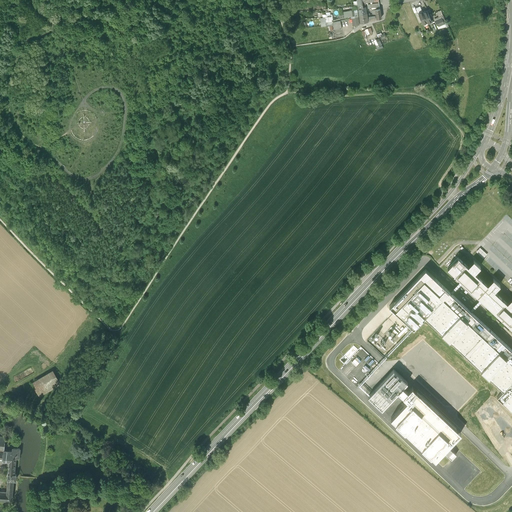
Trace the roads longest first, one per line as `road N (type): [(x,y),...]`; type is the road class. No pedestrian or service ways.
road 1 (primary): [(151,511),(426,223)]
road 2 (track): [(83,97),(113,86),(125,105),(118,147),(90,171),(71,166),(15,122),(8,90),(17,55),(53,22),(36,0)]
road 3 (track): [(287,92),(425,97),(462,137),(443,191)]
